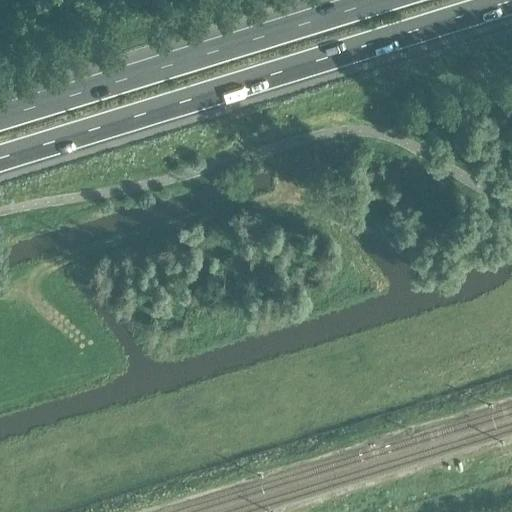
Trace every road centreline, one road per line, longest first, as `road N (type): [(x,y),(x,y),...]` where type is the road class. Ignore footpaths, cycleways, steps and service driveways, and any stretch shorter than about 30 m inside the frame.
road 1 (motorway): [(0,156),(507,0)]
road 2 (motorway): [(373,0),(0,113)]
